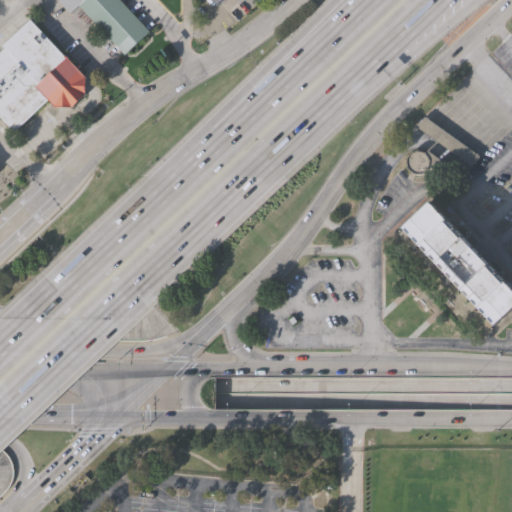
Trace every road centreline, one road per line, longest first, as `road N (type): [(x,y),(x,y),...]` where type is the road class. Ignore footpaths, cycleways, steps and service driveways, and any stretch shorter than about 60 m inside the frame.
road 1 (motorway): [(395,0),(70,307)]
road 2 (motorway): [(118,276),(408,0)]
road 3 (tertiary): [(115,416),(511,417)]
road 4 (secondary): [(266,275),(400,104),(491,19)]
road 5 (secondary): [(511,386),(215,384)]
road 6 (secondary): [(215,400),(511,401)]
road 7 (secondary): [(293,0),(246,41),(145,105),(84,162)]
road 8 (motorway): [(133,293),(323,112)]
road 9 (secondary): [(0,350),(157,349),(226,315)]
road 10 (motorway): [(212,140),(57,288)]
road 11 (motorway): [(367,0),(212,140)]
road 12 (tertiary): [(467,369),(270,369)]
road 13 (motorway): [(339,0),(212,140)]
road 14 (motorway): [(0,419),(133,293)]
road 15 (motorway): [(323,112),(466,0)]
road 16 (tertiary): [(169,369),(0,369)]
road 17 (motorway): [(0,387),(118,276)]
road 18 (motorway): [(323,112),(438,0)]
road 19 (secondary): [(16,511),(115,416)]
